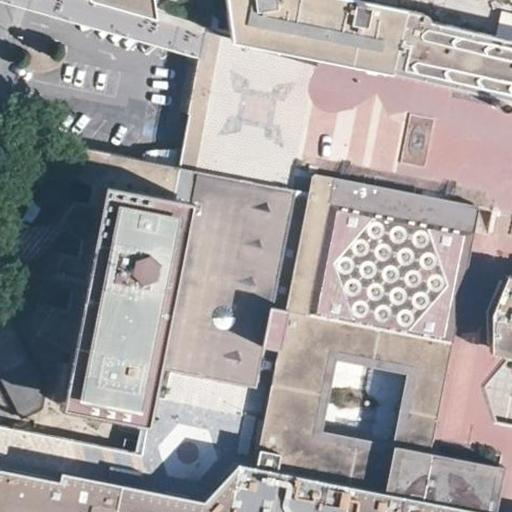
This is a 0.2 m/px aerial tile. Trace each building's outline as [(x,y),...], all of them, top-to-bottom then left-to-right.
[(92,0),(150,15),(151,14),(152,12),(152,11),(150,0),(224,0),(228,32),(248,38),(324,61),(329,62),(360,68),(374,3),(361,0),(92,0)] [(374,3),(360,68),(372,71),(386,74),(401,9),(389,6),(374,3)] [(511,39),(434,21),(425,19),(422,13),(401,9),(386,74),(481,94),(511,100),(511,39)] [(477,207),(305,172),(300,197),(240,183),(212,176),(71,144),(53,173),(70,177),(73,174),(93,183),(89,207),(56,200),(39,228),(58,232),(61,230),(82,239),(77,264),(43,257),(27,284),(45,287),(48,285),(71,294),(66,319),(33,312),(15,339),(34,344),(37,340),(82,358),(80,369),(57,365),(51,402),(145,420),(153,378),(182,384),(201,388),(265,402),(262,413),(252,463),(494,511),(505,455),(511,429),(435,412),(477,207)] [(511,273),(499,271),(492,294),(487,314),(484,348),(511,352),(511,273)] [(498,511),(494,511),(252,464),(212,501),(187,496),(133,485),(122,484),(57,469),(54,483),(26,478),(0,472),(0,511),(498,511)]
